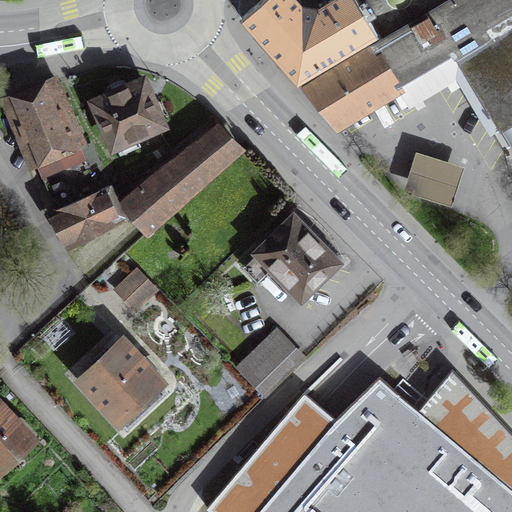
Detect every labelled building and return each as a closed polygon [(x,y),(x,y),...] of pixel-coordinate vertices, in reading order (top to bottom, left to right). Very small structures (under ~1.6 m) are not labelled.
[(376,34),(381,41),(450,0),(237,0),(237,12),(255,31),(254,32),(281,62),(282,62),(298,80),(376,34)] [(462,63),(501,128),(511,121),(511,0),(450,0),(381,41),(373,46),(395,83),(415,71),(419,78),(448,61),(462,63)] [(397,88),(395,83),(373,46),(309,85),(339,122),(397,88)] [(163,124),(143,79),(127,86),(126,85),(110,92),(111,93),(94,101),(114,145),(117,144),(121,153),(140,145),(136,136),(163,124)] [(86,144),(59,82),(11,102),(37,163),(81,146),(86,144)] [(148,231),(241,147),(218,125),(122,201),(148,231)] [(46,186),(90,166),(81,146),(37,163),(46,186)] [(464,165),(418,151),(409,179),(406,188),(452,202),(454,194),(464,165)] [(90,166),(46,186),(56,208),(99,189),(90,166)] [(124,214),(110,185),(99,189),(56,208),(52,210),(70,243),(124,214)] [(301,296),(338,261),(293,216),(243,265),(258,280),(272,266),(301,296)] [(137,310),(158,289),(137,268),(115,290),(137,310)] [(304,358),(275,328),(236,366),(265,396),(304,358)] [(80,381),(127,427),(169,387),(122,341),(80,381)] [(380,377),(337,420),(318,404),(305,392),(209,507),(214,511),(511,511),(511,433),(453,370),(423,405),(425,406),(421,412),(380,377)] [(32,439),(0,404),(0,467),(1,469),(32,439)]
